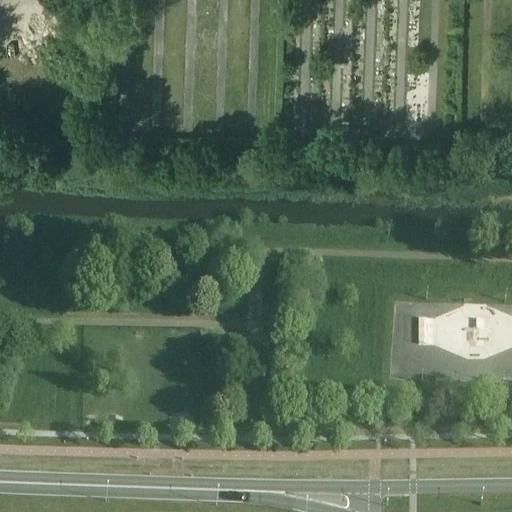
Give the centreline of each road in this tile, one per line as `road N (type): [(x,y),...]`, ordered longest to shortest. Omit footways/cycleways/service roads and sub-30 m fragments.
road 1 (tertiary): [(206,489),(0,482)]
road 2 (tertiary): [(366,487),(206,489)]
road 3 (tertiary): [(511,485),(366,487)]
